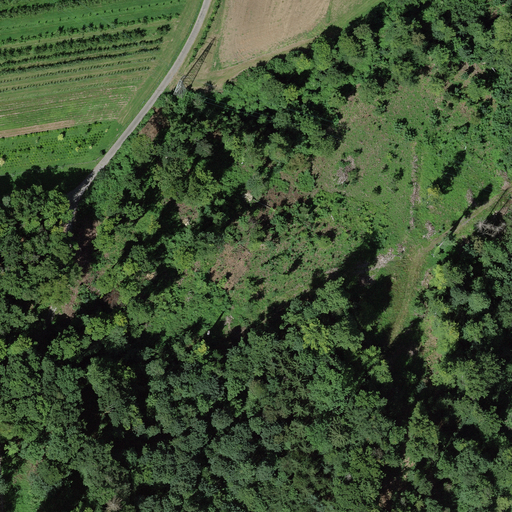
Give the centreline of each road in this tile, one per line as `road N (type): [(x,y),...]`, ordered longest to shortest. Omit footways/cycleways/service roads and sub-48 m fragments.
road 1 (track): [(211,511),(280,464),(374,365),(437,240),(511,188)]
road 2 (track): [(0,418),(60,292),(74,203),(0,211)]
road 3 (unclassified): [(208,0),(161,89),(74,203)]
